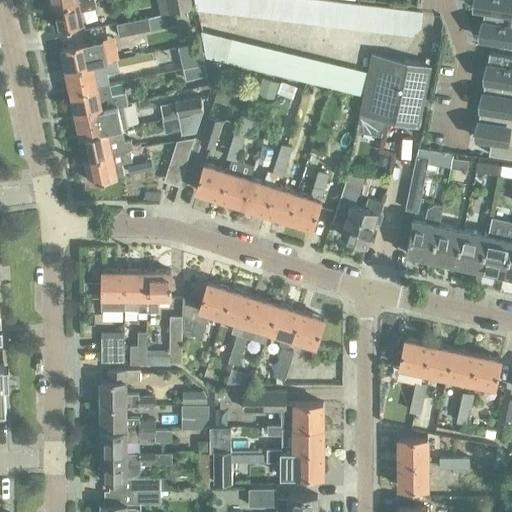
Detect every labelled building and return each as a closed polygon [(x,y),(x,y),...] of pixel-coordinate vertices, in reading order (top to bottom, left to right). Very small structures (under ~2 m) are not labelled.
[(93,0),(70,0),(51,4),(56,28),(83,22),(81,10),(95,6),(93,0)] [(192,5),(191,0),(167,0),(170,10),(192,5)] [(412,35),(420,28),(422,12),(323,0),(193,0),(196,9),(412,35)] [(511,16),(488,13),(485,35),(511,39),(511,16)] [(118,35),(150,28),(148,17),(115,24),(118,35)] [(368,71),(200,30),(205,57),(363,95),(368,71)] [(511,39),(485,35),(480,61),(511,66),(511,39)] [(201,41),(189,43),(194,65),(204,63),(206,63),(201,41)] [(101,62),(115,59),(113,47),(90,52),(88,42),(61,48),(65,70),(92,64),(101,62)] [(165,60),(180,59),(179,45),(164,46),(165,60)] [(152,49),(136,56),(140,66),(157,59),(152,49)] [(432,65),(371,53),(368,71),(363,95),(360,111),(420,123),(432,65)] [(511,66),(480,61),(476,85),(494,87),(491,100),(511,103),(511,66)] [(194,65),(188,66),(191,78),(207,75),(204,63),(194,65)] [(70,92),(97,86),(92,64),(65,70),(70,92)] [(281,83),(277,93),(293,98),(297,87),(281,83)] [(75,115),(123,104),(128,103),(125,91),(100,97),(97,86),(70,92),(75,115)] [(187,113),(204,110),(201,97),(176,102),(179,115),(187,113)] [(80,137),(122,127),(128,126),(123,104),(75,115),(80,137)] [(204,110),(187,113),(179,115),(183,136),(196,133),(204,110)] [(213,148),(223,120),(208,115),(199,143),(213,148)] [(245,117),(241,130),(246,132),(252,133),(256,121),(245,117)] [(334,125),(322,147),(336,154),(348,132),(334,125)] [(85,157),(130,147),(133,147),(131,139),(125,140),(122,127),(80,137),(85,157)] [(235,128),(230,142),(242,146),(246,132),(235,128)] [(186,165),(194,140),(178,142),(172,161),(186,165)] [(230,142),(225,157),(232,159),(237,161),(242,146),(230,142)] [(266,212),(275,184),(278,174),(283,176),(292,147),(282,143),(272,173),(266,171),(263,181),(251,177),(242,205),(266,212)] [(130,147),(85,157),(90,181),(125,174),(123,162),(133,160),(130,147)] [(428,153),(417,151),(406,206),(417,209),(428,153)] [(468,170),(469,159),(452,157),(451,168),(468,170)] [(152,160),(128,165),(130,173),(153,168),(152,160)] [(219,198),(228,170),(205,162),(196,190),(219,198)] [(500,175),(502,165),(477,162),(475,171),(500,175)] [(511,166),(502,165),(500,175),(511,176),(511,166)] [(242,205),(251,177),(228,170),(219,198),(242,205)] [(297,191),(288,219),(312,226),(321,199),(329,173),(318,170),(310,195),(297,191)] [(288,219),(297,191),(275,184),(266,212),(288,219)] [(146,192),(145,200),(160,201),(160,193),(146,192)] [(377,211),(381,200),(368,196),(365,207),(351,203),(341,236),(367,244),(374,222),(379,224),(383,213),(377,211)] [(431,258),(438,223),(442,205),(433,203),(425,208),(423,220),(413,218),(406,253),(431,258)] [(456,264),(463,229),(438,223),(431,258),(456,264)] [(480,269),(489,234),(463,229),(456,264),(480,269)] [(505,274),(511,241),(511,239),(489,234),(480,269),(505,274)] [(124,310),(124,269),(102,269),(102,297),(112,297),(112,310),(124,310)] [(146,311),(146,270),(124,269),(124,310),(146,311)] [(146,270),(146,311),(158,311),(158,297),(170,297),(171,270),(146,270)] [(223,316),(232,288),(209,280),(201,303),(181,297),(181,314),(181,328),(202,335),(209,311),(223,316)] [(246,323),(255,295),(232,288),(223,316),(246,323)] [(269,330),(278,303),(255,295),(246,323),(269,330)] [(290,337),(299,309),(278,303),(269,330),(290,337)] [(299,309),(290,337),(315,345),(324,318),(299,309)] [(181,361),(181,314),(170,314),(169,361),(181,361)] [(146,363),(146,331),(137,331),(137,345),(130,345),(130,363),(146,363)] [(231,347),(241,351),(247,338),(237,334),(231,347)] [(124,361),(124,335),(103,335),(103,361),(124,361)] [(405,337),(399,365),(424,371),(430,343),(405,337)] [(446,376),(453,348),(430,343),(424,371),(446,376)] [(236,365),(241,351),(231,347),(226,361),(236,365)] [(278,360),(288,364),(293,351),(283,347),(278,360)] [(469,382),(476,353),(453,348),(446,376),(469,382)] [(476,353),(469,382),(494,387),(501,359),(476,353)] [(313,375),(345,376),(346,358),(314,357),(313,375)] [(283,378),(288,364),(278,360),(273,374),(283,378)] [(99,406),(125,406),(156,405),(156,396),(140,396),(140,393),(125,393),(125,380),(140,380),(140,369),(108,369),(108,380),(99,381),(99,406)] [(423,399),(427,385),(415,382),(411,396),(423,399)] [(203,390),(193,390),(193,404),(208,403),(207,396),(203,390)] [(294,427),(323,427),(323,402),(287,402),(287,391),(243,391),(243,409),(286,409),(286,414),(294,414),(294,427)] [(472,394),(461,391),(458,406),(468,409),(472,394)] [(420,413),(423,399),(411,396),(408,410),(420,413)] [(207,405),(193,405),(193,429),(200,429),(202,426),(208,417),(207,405)] [(100,430),(171,430),(170,420),(140,421),(140,416),(125,417),(125,406),(99,406),(100,430)] [(465,423),(468,409),(458,406),(455,421),(465,423)] [(267,434),(281,434),(281,424),(267,424),(267,434)] [(294,451),(323,451),(323,427),(294,427),(294,451)] [(100,454),(126,453),(126,439),(171,439),(171,430),(100,430),(100,454)] [(398,463),(427,463),(427,438),(398,438),(398,463)] [(250,450),(215,450),(215,483),(231,483),(232,460),(250,460),(250,450)] [(323,451),(294,451),(294,475),(323,475),(323,451)] [(100,463),(97,466),(98,474),(101,477),(107,477),(109,477),(126,477),(126,475),(132,475),(136,472),(143,465),(170,465),(170,453),(126,453),(100,454),(100,463)] [(438,467),(454,467),(454,456),(438,456),(438,467)] [(454,467),(470,466),(470,456),(454,456),(454,467)] [(427,463),(398,463),(398,487),(427,487),(427,463)] [(162,476),(130,477),(131,491),(162,491),(162,479),(162,476)] [(248,506),(276,506),(276,489),(248,489),(248,506)] [(162,491),(131,491),(131,504),(162,503),(162,491)] [(289,511),(317,511),(318,495),(290,495),(289,511)]
